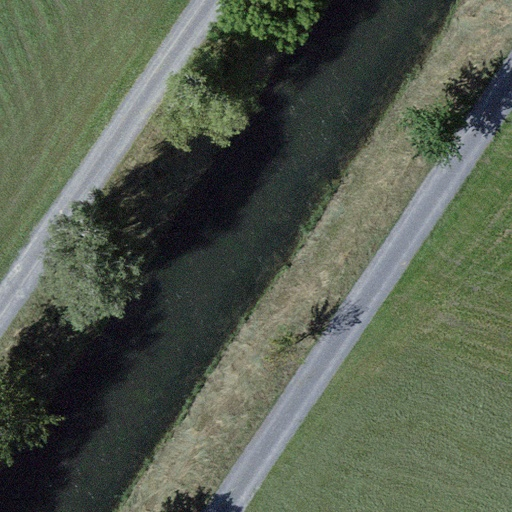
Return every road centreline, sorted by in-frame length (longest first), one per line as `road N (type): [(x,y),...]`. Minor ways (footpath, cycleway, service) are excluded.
road 1 (track): [(511,117),(250,511)]
road 2 (track): [(230,0),(0,346)]
